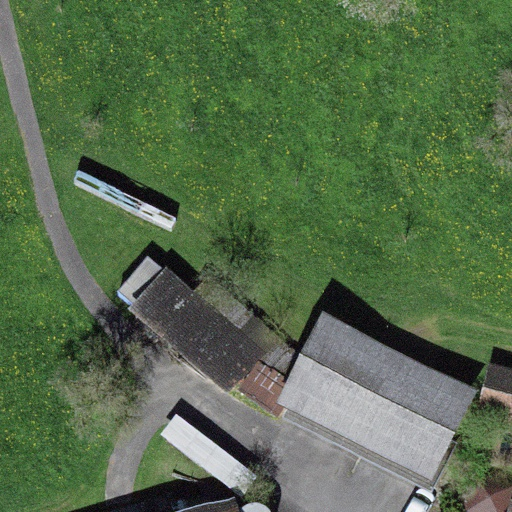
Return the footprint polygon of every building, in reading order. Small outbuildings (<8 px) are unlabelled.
[(104,333),(216,437),(266,384),(153,280),(104,333)] [(274,421),(410,497),(447,431),(311,355),(274,421)] [(459,435),(511,444),(511,398),(467,390),(459,435)] [(511,511),(511,465),(499,462),(484,511),(511,511)] [(235,511),(225,481),(134,511),(235,511)]
